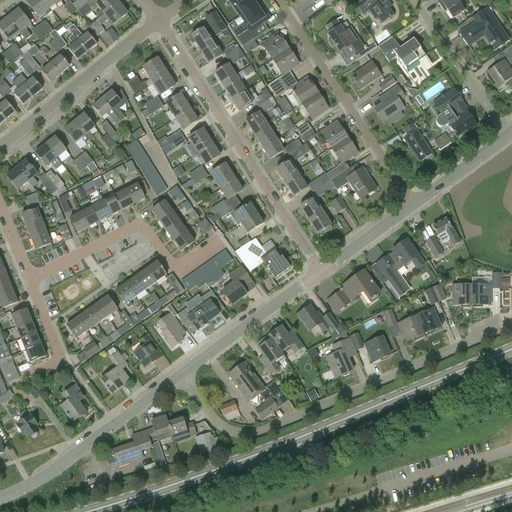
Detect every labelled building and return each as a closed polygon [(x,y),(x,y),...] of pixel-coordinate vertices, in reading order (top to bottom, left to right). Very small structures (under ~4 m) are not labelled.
[(49,9),(42,0),(31,0),(27,3),(39,17),(49,9)] [(59,0),(42,0),(49,9),(60,0),(59,0)] [(79,11),(89,4),(86,0),(78,0),(74,3),(79,11)] [(96,13),(100,18),(119,4),(115,0),(101,0),(96,4),(100,9),(96,13)] [(243,48),(254,41),(259,37),(253,29),(251,27),(261,20),(264,18),(259,11),(262,10),(255,0),(233,0),(232,1),(231,2),(241,17),(245,23),(236,28),(235,27),(236,26),(235,24),(234,24),(233,22),(228,26),(243,48)] [(386,0),(378,0),(373,4),(369,0),(368,0),(357,8),(363,17),(370,12),(376,20),(378,18),(382,24),(394,16),(387,6),(389,4),(386,0)] [(442,0),(438,3),(444,13),(447,11),(453,19),(465,11),(460,3),(461,2),(459,0),(442,0)] [(72,16),(79,11),(71,1),(65,6),(72,16)] [(96,21),(90,26),(98,36),(104,31),(100,25),(108,19),(113,25),(127,14),(119,4),(100,18),(96,21)] [(491,6),(473,18),(476,23),(459,35),(468,47),(485,35),(496,51),(509,41),(490,14),(495,11),(491,6)] [(31,36),(25,28),(30,24),(19,10),(8,18),(19,33),(19,32),(26,41),(31,36)] [(216,12),(207,18),(217,34),(226,28),(216,12)] [(19,33),(8,18),(0,24),(0,30),(8,41),(19,33)] [(45,21),(38,26),(46,36),(53,31),(45,21)] [(329,42),(337,55),(343,51),(348,58),(353,55),(357,61),(369,53),(365,46),(363,48),(349,28),(343,32),(336,21),(327,27),(331,33),(328,35),(331,40),(329,42)] [(87,34),(83,37),(73,25),(73,26),(70,23),(66,27),(73,35),(73,36),(87,52),(96,45),(93,40),(98,36),(90,26),(84,30),(87,34)] [(46,36),(38,26),(32,31),(40,41),(46,36)] [(192,45),(195,43),(201,53),(208,49),(204,44),(212,39),(205,28),(191,36),(192,37),(189,39),(192,45)] [(54,40),(62,50),(67,45),(55,30),(49,35),(54,40)] [(273,60),(288,49),(278,34),(262,44),(273,60)] [(69,39),(74,45),(68,49),(77,60),(87,52),(73,36),(69,39)] [(389,63),(397,57),(406,70),(426,57),(414,39),(399,49),(392,38),(378,47),(389,63)] [(208,49),(201,53),(209,64),(222,55),(212,39),(204,44),(208,49)] [(62,50),(54,40),(49,44),(57,53),(62,50)] [(258,47),(254,41),(243,48),(247,54),(258,47)] [(15,44),(8,50),(16,60),(23,55),(15,44)] [(227,59),(241,50),(237,45),(235,47),(234,45),(223,52),(227,59)] [(511,45),(492,59),(496,65),(487,72),(498,88),(511,78),(511,73),(508,67),(511,64),(511,45)] [(32,58),(40,51),(39,50),(35,46),(21,57),(34,72),(40,68),(32,58)] [(43,46),(39,50),(40,51),(41,53),(44,56),(50,52),(46,48),(45,49),(43,46)] [(288,49),(273,60),(283,76),(299,65),(288,49)] [(16,60),(8,50),(2,55),(10,65),(16,60)] [(241,50),(227,59),(232,66),(245,57),(241,50)] [(60,56),(50,64),(59,75),(69,67),(60,56)] [(34,72),(21,57),(17,60),(19,63),(19,64),(29,76),(34,72)] [(144,82),(131,90),(136,97),(154,85),(154,84),(162,79),(158,75),(165,70),(157,59),(143,68),(151,79),(145,83),(144,82)] [(372,63),(352,77),(360,89),(380,76),(372,63)] [(59,75),(50,64),(41,72),(50,83),(59,75)] [(228,81),(236,76),(229,65),(215,74),(225,90),(231,86),(228,81)] [(254,72),(251,66),(243,71),(247,77),(254,72)] [(175,86),(165,70),(158,75),(162,79),(154,84),(154,85),(161,95),(175,86)] [(246,92),(236,76),(228,81),(231,86),(225,90),(232,101),(246,92)] [(382,92),(396,83),(392,76),(378,85),(382,92)] [(401,76),(396,79),(401,86),(406,82),(401,76)] [(16,78),(12,82),(15,86),(18,91),(14,95),(13,95),(22,106),(32,98),(16,78)] [(17,78),(16,78),(32,98),(42,89),(33,79),(27,83),(24,79),(20,82),(17,78)] [(2,80),(0,80),(0,86),(7,95),(11,91),(12,91),(11,89),(2,79),(2,80)] [(272,92),(282,85),(278,79),(268,86),(272,92)] [(292,89),(294,93),(291,95),(299,106),(302,104),(318,94),(308,79),(292,89)] [(286,91),(282,85),(272,92),(276,98),(286,91)] [(402,92),(401,93),(398,87),(384,96),(387,101),(374,110),(383,123),(386,121),(390,126),(403,117),(400,112),(404,109),(400,102),(406,98),(402,92)] [(232,101),(239,112),(254,102),(253,100),(257,98),(251,88),(246,92),(232,101)] [(468,111),(462,103),(463,102),(454,89),(432,104),(436,110),(437,109),(441,115),(441,116),(440,115),(439,116),(439,115),(436,117),(435,120),(435,123),(436,126),(438,128),(441,129),(444,129),(447,128),(446,126),(447,126),(447,125),(448,125),(457,138),(475,125),(466,113),(468,111)] [(112,91),(102,99),(121,122),(125,118),(119,110),(124,105),(121,102),(112,91)] [(328,110),(318,94),(302,104),(312,120),(328,110)] [(181,109),(187,105),(181,95),(166,104),(176,119),(184,114),(181,109)] [(253,100),(254,102),(258,107),(266,102),(261,95),(257,98),(253,100)] [(141,114),(160,102),(157,96),(144,105),(147,110),(141,114)] [(273,107),(272,106),(277,104),(273,97),(266,102),(258,107),(262,114),(273,107)] [(280,101),(287,113),(293,110),(286,98),(280,101)] [(121,122),(102,99),(92,107),(101,118),(106,114),(116,126),(121,122)] [(0,105),(0,114),(5,120),(15,112),(6,101),(0,105)] [(164,107),(160,102),(141,114),(145,119),(164,107)] [(184,114),(176,119),(183,130),(197,121),(187,105),(181,109),(184,114)] [(259,129),(266,124),(259,113),(245,122),(256,138),(262,134),(259,129)] [(84,114),(74,123),(89,141),(90,141),(94,138),(89,132),(95,128),(84,114)] [(279,116),(273,120),(277,125),(283,122),(279,116)] [(285,121),(290,130),(295,127),(290,119),(285,121)] [(107,134),(115,144),(116,144),(115,143),(120,139),(106,121),(101,125),(108,134),(107,134)] [(64,131),(75,144),(81,139),(85,144),(89,141),(74,123),(64,131)] [(331,149),(347,139),(336,123),(321,133),(331,149)] [(414,123),(403,131),(407,137),(403,140),(419,163),(431,154),(416,131),(418,130),(414,123)] [(277,140),(266,124),(259,129),(262,134),(256,138),(263,149),(277,140)] [(301,137),(311,130),(308,124),(297,130),(301,137)] [(137,139),(145,133),(142,129),(134,134),(137,139)] [(203,144),(210,140),(203,130),(189,139),(198,154),(206,149),(203,144)] [(316,137),(311,130),(301,137),(305,144),(316,137)] [(161,150),(182,136),(179,131),(167,139),(165,137),(157,143),(161,150)] [(115,144),(107,134),(101,140),(109,150),(113,147),(113,148),(116,146),(115,145),(115,144)] [(435,142),(441,150),(452,142),(446,134),(435,142)] [(182,136),(161,150),(162,150),(170,145),(173,150),(186,142),(182,136)] [(55,138),(45,146),(62,166),(57,159),(66,151),(55,138)] [(357,154),(347,139),(331,149),(342,164),(357,154)] [(216,150),(210,140),(203,144),(206,149),(198,154),(206,165),(220,156),(221,155),(221,153),(219,149),(217,149),(216,150)] [(277,140),(263,149),(270,160),(284,151),(277,140)] [(288,155),(299,148),(302,146),(298,140),(295,141),(284,148),(288,155)] [(129,153),(139,146),(136,141),(126,148),(129,153)] [(62,166),(45,146),(35,154),(46,167),(51,163),(56,170),(62,166)] [(139,146),(129,153),(132,157),(142,151),(139,146)] [(299,148),(288,155),(293,162),(304,155),(299,148)] [(145,155),(142,151),(132,157),(135,161),(145,155)] [(78,158),(87,167),(89,172),(97,169),(93,162),(85,152),(78,158)] [(116,154),(108,161),(113,166),(121,159),(116,154)] [(148,160),(145,155),(135,161),(138,166),(148,160)] [(87,167),(78,158),(72,163),(80,173),(87,167)] [(148,160),(138,166),(141,172),(151,166),(148,160)] [(38,184),(33,178),(37,174),(26,161),(16,169),(27,183),(28,182),(33,188),(38,184)] [(130,174),(136,171),(131,161),(125,164),(130,174)] [(290,177),(297,172),(290,161),(276,170),(287,186),(293,182),(290,177)] [(225,180),(232,175),(225,165),(211,174),(221,189),(229,184),(225,180)] [(126,171),(123,166),(115,170),(118,175),(126,171)] [(151,166),(141,172),(145,177),(155,171),(151,166)] [(192,180),(205,171),(201,166),(188,175),(192,180)] [(182,167),(174,171),(178,178),(186,174),(182,167)] [(27,183),(16,169),(6,177),(17,191),(27,183)] [(325,174),(329,181),(330,181),(340,175),(336,169),(326,175),(325,174)] [(347,170),(340,175),(330,181),(336,191),(349,183),(360,200),(376,190),(362,169),(351,176),(347,170)] [(44,174),(60,194),(66,190),(63,186),(64,185),(56,175),(55,176),(51,171),(46,175),(45,174),(44,174)] [(115,177),(112,171),(104,175),(107,181),(115,177)] [(155,171),(145,177),(148,182),(158,176),(155,171)] [(205,171),(192,180),(182,187),(183,188),(186,192),(208,177),(205,171)] [(293,182),(287,186),(294,198),(308,189),(297,172),(290,177),(293,182)] [(60,194),(44,174),(38,179),(44,186),(43,186),(51,196),(52,195),(54,197),(59,195),(60,194)] [(329,181),(325,174),(308,185),(312,192),(323,186),(323,185),(329,181)] [(229,184),(221,189),(228,200),(242,191),(232,175),(225,180),(229,184)] [(158,176),(148,182),(150,187),(161,181),(158,176)] [(105,186),(100,177),(93,181),(97,190),(105,186)] [(144,181),(137,184),(126,190),(133,205),(145,199),(142,195),(149,191),(144,181)] [(161,181),(150,187),(154,192),(164,186),(161,181)] [(92,188),(90,183),(82,186),(85,192),(92,188)] [(166,190),(164,186),(154,192),(156,196),(166,190)] [(323,186),(312,192),(316,199),(327,192),(323,186)] [(179,202),(185,198),(176,187),(168,193),(172,198),(175,196),(179,202)] [(81,194),(78,188),(71,192),(74,198),(81,194)] [(126,190),(115,196),(122,211),(133,205),(126,190)] [(28,207),(40,202),(37,194),(25,199),(28,207)] [(58,199),(65,214),(71,211),(66,201),(70,199),(67,194),(58,199)] [(115,196),(103,201),(111,216),(122,211),(115,196)] [(330,203),(337,214),(347,208),(340,197),(330,203)] [(313,214),(321,209),(314,198),(300,207),(310,223),(317,219),(313,214)] [(187,212),(194,207),(189,200),(182,205),(187,212)] [(55,215),(62,213),(58,201),(51,204),(55,215)] [(103,201),(92,207),(100,222),(111,216),(103,201)] [(211,209),(215,216),(218,214),(228,208),(224,201),(211,209)] [(159,222),(172,212),(165,202),(151,211),(159,222)] [(237,212),(232,205),(228,208),(218,214),(222,219),(229,214),(237,226),(241,224),(256,214),(250,204),(237,212)] [(92,207),(81,213),(89,228),(100,222),(92,207)] [(26,227),(42,221),(37,209),(21,215),(26,227)] [(317,219),(310,223),(318,235),(323,231),(325,234),(333,229),(331,226),(321,209),(313,214),(317,219)] [(194,222),(199,218),(194,211),(189,215),(194,222)] [(172,212),(159,222),(166,232),(179,222),(172,212)] [(62,213),(55,215),(58,224),(65,221),(62,213)] [(89,228),(81,213),(70,218),(78,233),(89,228)] [(256,214),(241,224),(247,234),(262,224),(256,214)] [(213,229),(205,219),(196,225),(204,235),(213,229)] [(453,229),(451,230),(446,220),(433,227),(439,237),(438,238),(442,244),(448,240),(453,248),(461,243),(453,229)] [(42,221),(26,227),(31,239),(47,232),(42,221)] [(187,232),(179,222),(166,232),(173,242),(187,232)] [(72,239),(66,225),(58,228),(64,242),(72,239)] [(51,244),(47,232),(31,239),(36,251),(51,244)] [(187,232),(173,242),(181,252),(194,242),(187,232)] [(247,237),(237,244),(241,249),(250,243),(247,237)] [(425,242),(435,259),(443,254),(434,237),(425,242)] [(236,252),(235,253),(250,272),(251,272),(259,266),(256,263),(261,259),(263,263),(267,267),(266,268),(275,279),(291,268),(290,267),(294,265),(289,259),(286,261),(282,256),(282,257),(275,248),(266,255),(260,247),(255,240),(250,243),(241,249),(236,252)] [(393,252),(375,265),(399,298),(411,290),(398,271),(411,262),(417,270),(426,264),(419,256),(418,256),(407,240),(392,251),(393,252)] [(220,254),(227,264),(232,261),(225,251),(220,254)] [(227,264),(220,254),(215,258),(222,268),(227,264)] [(222,268),(215,258),(210,261),(218,271),(222,268)] [(210,261),(205,265),(213,275),(218,271),(210,261)] [(156,262),(146,269),(156,283),(166,276),(156,262)] [(213,275),(205,265),(201,268),(208,278),(213,275)] [(208,278),(201,268),(196,272),(203,282),(208,278)] [(229,277),(235,284),(222,293),(232,306),(246,295),(242,289),(251,282),(241,268),(229,277)] [(156,283),(146,269),(136,276),(146,290),(156,283)] [(342,289),(333,296),(343,309),(352,303),(350,301),(362,292),(371,304),(379,299),(377,295),(380,293),(364,271),(341,288),(342,289)] [(196,272),(191,275),(198,285),(203,282),(196,272)] [(184,291),(178,283),(172,274),(167,278),(173,287),(172,287),(178,296),(184,291)] [(501,274),(491,274),(491,290),(501,290),(501,274)] [(191,275),(186,279),(193,289),(198,285),(191,275)] [(146,290),(136,276),(126,284),(136,298),(146,290)] [(209,289),(213,286),(208,278),(204,281),(209,289)] [(8,279),(0,282),(0,296),(13,291),(8,279)] [(193,289),(186,279),(181,282),(188,292),(193,289)] [(136,298),(126,284),(116,291),(125,305),(128,309),(132,306),(130,302),(136,298)] [(424,292),(431,307),(447,300),(440,285),(424,292)] [(471,306),(471,286),(453,286),(453,306),(471,306)] [(490,286),(471,286),(471,306),(490,306),(490,286)] [(17,303),(13,291),(0,296),(0,304),(2,309),(17,303)] [(205,305),(199,310),(208,323),(219,315),(215,309),(221,305),(211,291),(200,299),(205,305)] [(166,296),(155,304),(159,309),(170,302),(166,296)] [(107,297),(97,304),(107,318),(117,311),(107,297)] [(107,318),(97,304),(86,312),(96,325),(107,318)] [(159,309),(155,304),(148,309),(152,314),(159,309)] [(318,326),(323,333),(330,328),(332,333),(340,327),(330,313),(322,319),(318,313),(315,315),(310,307),(298,316),(309,332),(318,326)] [(199,310),(192,314),(187,308),(177,316),(186,329),(192,325),(197,331),(208,323),(199,310)] [(389,328),(397,324),(391,309),(382,313),(389,328)] [(433,309),(416,317),(424,335),(441,327),(433,309)] [(16,328),(31,322),(26,310),(11,316),(16,328)] [(128,318),(134,327),(149,316),(145,311),(137,317),(135,314),(128,318)] [(86,312),(77,319),(86,332),(96,325),(86,312)] [(158,324),(161,327),(154,332),(158,338),(161,335),(172,349),(183,341),(180,337),(185,334),(171,315),(158,324)] [(424,335),(416,317),(398,325),(406,342),(424,335)] [(134,327),(128,318),(124,321),(126,325),(118,330),(116,327),(114,328),(116,331),(120,337),(134,327)] [(86,332),(77,319),(66,326),(76,340),(86,332)] [(31,322),(16,328),(20,340),(36,333),(31,322)] [(292,331),(287,334),(282,327),(269,336),(282,354),(290,348),(295,354),(304,347),(292,331)] [(120,337),(116,331),(106,338),(104,335),(103,335),(110,344),(120,337)] [(41,345),(36,333),(20,340),(25,351),(41,345)] [(348,339),(356,356),(357,356),(355,352),(364,348),(358,333),(349,337),(350,339),(348,339)] [(110,344),(103,335),(102,336),(104,340),(96,346),(94,342),(100,351),(110,344)] [(269,336),(268,336),(256,345),(259,348),(258,349),(263,356),(259,359),(270,376),(280,369),(275,362),(284,356),(282,354),(269,336)] [(139,342),(143,347),(134,354),(145,369),(161,357),(146,337),(139,342)] [(382,338),(365,345),(372,363),(390,355),(382,338)] [(348,360),(356,356),(348,339),(340,343),(343,350),(326,358),(335,379),(353,371),(348,360)] [(100,351),(94,342),(83,350),(84,352),(75,358),(80,365),(100,351)] [(41,345),(25,351),(30,363),(45,357),(41,345)] [(111,359),(118,368),(101,381),(111,394),(129,381),(120,370),(126,366),(114,351),(109,355),(112,358),(111,359)] [(237,369),(257,396),(265,390),(245,363),(237,369)] [(16,368),(5,373),(7,378),(18,373),(16,368)] [(74,381),(69,369),(62,372),(67,383),(74,381)] [(257,396),(237,369),(229,375),(248,402),(257,396)] [(20,379),(18,373),(7,378),(10,383),(20,379)] [(280,390),(280,389),(274,381),(265,388),(268,391),(261,396),(265,403),(255,410),(263,421),(279,409),(288,401),(280,390)] [(68,402),(61,407),(73,423),(86,414),(78,403),(84,399),(75,386),(63,395),(68,402)] [(34,388),(30,391),(36,399),(40,397),(34,388)] [(0,404),(1,406),(14,396),(9,391),(0,397),(0,404)] [(219,407),(223,416),(228,414),(230,421),(240,417),(238,410),(234,401),(219,407)] [(31,416),(28,417),(25,412),(19,416),(22,421),(16,425),(22,435),(25,433),(28,439),(30,437),(32,438),(35,438),(37,435),(36,433),(38,432),(35,427),(37,425),(31,416)] [(153,430),(146,432),(151,447),(152,447),(151,443),(158,441),(157,437),(171,432),(175,444),(166,417),(151,422),(153,430)] [(166,417),(175,444),(189,439),(189,438),(197,436),(193,423),(185,425),(183,420),(169,425),(166,417)] [(112,452),(114,458),(107,460),(110,471),(118,468),(117,467),(144,458),(141,451),(151,447),(146,432),(132,437),(134,445),(112,452)] [(203,439),(208,451),(217,448),(213,435),(203,439)]
